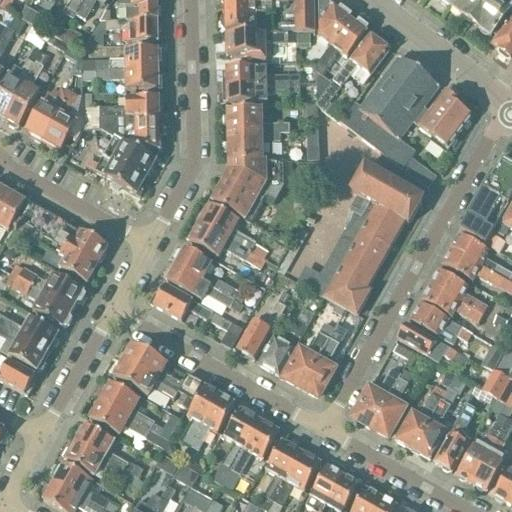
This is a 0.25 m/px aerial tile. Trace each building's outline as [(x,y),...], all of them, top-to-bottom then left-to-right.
[(75,20),(85,0),(73,0),(63,19),(73,25),(75,20)] [(85,0),(75,20),(85,25),(98,3),(106,7),(109,0),(85,0)] [(118,0),(118,11),(125,10),(126,23),(157,22),(156,0),(118,0)] [(220,0),(220,3),(224,6),(267,5),(271,10),(276,5),(289,5),(288,0),(220,0)] [(315,35),(314,0),(294,0),(295,36),(315,35)] [(317,32),(317,41),(329,50),(349,23),(348,22),(350,19),(341,12),(338,15),(330,9),(330,8),(330,6),(330,5),(329,4),(328,3),(327,1),(326,1),(325,0),(324,0),(318,0),(317,0),(317,25),(320,27),(317,32)] [(437,0),(450,10),(457,0),(437,0)] [(470,25),(488,0),(457,0),(450,10),(470,25)] [(511,10),(498,0),(488,0),(470,25),(479,31),(478,31),(480,35),(483,37),(488,38),(490,39),(511,10)] [(224,21),(221,24),(221,31),(224,34),(254,34),(254,16),(271,16),(271,10),(267,5),(224,6),(224,21)] [(511,20),(491,48),(499,53),(499,58),(506,63),(511,63),(511,62),(511,20)] [(126,23),(106,23),(106,33),(130,33),(130,45),(157,45),(157,35),(160,33),(160,26),(157,24),(157,22),(126,23)] [(315,70),(315,74),(321,79),(333,62),(330,61),(335,55),(345,63),(366,35),(364,35),(367,31),(359,25),(356,29),(349,23),(329,50),(322,59),(315,70)] [(6,32),(0,43),(0,79),(2,75),(0,73),(0,61),(6,50),(15,37),(6,32)] [(286,36),(224,38),(225,60),(247,59),(247,64),(265,64),(264,47),(264,45),(271,45),(271,47),(288,47),(287,36),(286,36)] [(328,93),(316,108),(323,114),(334,98),(355,71),(368,81),(390,54),(388,52),(390,49),(380,42),(378,45),(369,38),(328,93)] [(125,63),(96,64),(96,75),(158,73),(158,67),(162,67),(161,53),(125,55),(125,63)] [(8,81),(0,93),(0,120),(3,122),(35,66),(27,61),(24,66),(20,73),(14,69),(8,81)] [(352,105),(337,126),(338,127),(400,173),(409,161),(414,155),(399,144),(438,91),(399,61),(361,112),(352,105)] [(35,66),(3,122),(8,125),(9,128),(14,131),(17,130),(19,131),(38,98),(30,93),(40,75),(43,70),(35,66)] [(225,75),(223,75),(223,85),(226,85),(226,89),(300,88),(300,80),(289,80),(265,80),(265,71),(225,72),(225,75)] [(158,73),(96,75),(97,85),(126,84),(126,95),(163,93),(162,80),(159,80),(158,73)] [(226,94),(223,94),(224,104),(226,104),(226,107),(266,106),(266,97),(289,96),(300,96),(300,88),(226,89),(226,94)] [(47,98),(26,135),(35,140),(34,143),(39,146),(67,96),(68,94),(64,91),(61,97),(55,94),(51,100),(47,98)] [(67,96),(39,146),(54,154),(56,153),(60,155),(76,127),(77,125),(67,119),(74,108),(66,104),(71,96),(68,94),(67,96)] [(461,107),(445,95),(418,131),(432,142),(431,143),(446,155),(471,121),(458,111),(461,107)] [(101,113),(100,120),(136,119),(161,119),(161,114),(164,113),(163,101),(124,103),(125,111),(101,113)] [(227,119),(224,119),(224,129),(227,129),(227,139),(280,138),(280,137),(289,137),(289,127),(261,127),(261,113),(227,114),(227,119)] [(99,168),(94,176),(140,201),(147,188),(144,187),(147,181),(157,164),(136,152),(137,149),(136,119),(100,120),(99,131),(114,139),(105,156),(102,162),(99,168)] [(161,119),(136,119),(137,149),(136,152),(157,164),(157,163),(160,154),(160,153),(163,153),(163,152),(167,151),(165,123),(161,123),(161,119)] [(227,147),(224,147),(225,156),(228,156),(228,165),(262,164),(262,161),(272,160),(272,145),(280,145),(280,138),(227,139),(227,147)] [(511,167),(500,161),(459,234),(485,248),(494,232),(508,207),(511,199),(511,167)] [(216,192),(212,200),(215,202),(213,206),(251,227),(258,213),(265,201),(275,207),(284,190),(283,164),(262,164),(228,165),(228,177),(219,193),(216,192)] [(408,228),(423,202),(364,169),(348,197),(363,206),(321,281),(307,273),(299,286),(357,319),(370,295),(367,293),(405,226),(408,228)] [(8,196),(0,209),(0,230),(8,235),(25,205),(24,205),(24,201),(19,198),(16,200),(8,196)] [(29,207),(19,226),(44,240),(97,270),(108,251),(93,243),(91,242),(90,239),(85,236),(82,237),(66,228),(38,212),(29,207)] [(511,208),(496,236),(504,240),(509,231),(511,232),(511,208)] [(229,244),(263,263),(268,255),(255,248),(256,247),(234,235),(239,225),(209,209),(198,228),(213,237),(215,234),(230,242),(229,244)] [(19,226),(14,234),(65,263),(60,272),(87,287),(88,286),(91,285),(93,280),(93,277),(97,270),(44,240),(19,226)] [(192,231),(186,242),(190,244),(188,246),(218,262),(224,252),(246,264),(261,273),(266,265),(263,264),(263,263),(229,244),(230,242),(215,234),(213,237),(198,228),(195,233),(192,231)] [(454,248),(450,254),(508,287),(511,279),(511,277),(485,262),(489,255),(459,238),(458,240),(457,239),(454,243),(453,247),(454,248)] [(180,252),(175,263),(178,265),(175,270),(229,301),(233,293),(206,278),(212,267),(185,252),(184,254),(180,252)] [(444,266),(442,268),(471,284),(475,278),(511,298),(511,297),(511,288),(508,287),(450,254),(448,258),(447,257),(444,261),(443,265),(444,266)] [(17,270),(12,280),(72,314),(76,306),(81,306),(85,299),(83,295),(53,278),(48,287),(17,270)] [(170,271),(164,281),(168,283),(167,285),(201,304),(204,299),(204,298),(230,312),(234,303),(229,301),(175,270),(173,273),(170,271)] [(433,284),(430,289),(482,318),(486,311),(464,298),(468,290),(439,274),(438,274),(437,275),(435,277),(432,281),(433,284)] [(12,280),(7,289),(37,306),(33,314),(62,331),(63,330),(67,330),(71,323),(69,319),(72,314),(12,280)] [(156,297),(150,307),(151,308),(181,325),(188,313),(227,336),(221,347),(231,353),(232,351),(242,333),(164,289),(159,298),(156,297)] [(422,303),(421,304),(451,321),(456,314),(478,326),(482,318),(430,289),(427,294),(424,295),(422,299),(422,303)] [(253,324),(236,353),(255,364),(285,311),(277,306),(264,330),(253,324)] [(411,323),(410,325),(438,340),(442,333),(456,341),(462,331),(420,307),(415,315),(413,316),(410,320),(411,323)] [(498,317),(493,326),(504,333),(506,330),(510,323),(503,319),(498,317)] [(0,319),(0,330),(47,357),(51,349),(56,349),(60,343),(57,339),(58,338),(29,322),(23,332),(0,319)] [(259,366),(258,368),(279,380),(300,343),(308,328),(298,322),(291,335),(294,337),(293,339),(287,351),(272,342),(259,366)] [(300,353),(283,383),(301,393),(329,342),(335,332),(323,326),(318,336),(311,349),(313,350),(308,358),(300,353)] [(406,327),(397,343),(427,360),(432,351),(452,362),(456,355),(408,328),(406,327)] [(329,342),(301,393),(315,400),(320,399),(335,372),(324,366),(329,359),(330,360),(338,347),(340,348),(347,335),(337,329),(335,332),(329,342)] [(0,330),(0,340),(14,349),(8,359),(37,375),(37,374),(42,373),(46,368),(43,364),(47,357),(0,330)] [(394,355),(409,363),(414,353),(398,346),(394,355)] [(125,359),(122,364),(178,395),(193,403),(202,387),(186,379),(182,387),(161,375),(166,367),(132,348),(131,349),(128,348),(123,358),(125,359)] [(511,356),(505,353),(492,374),(511,385),(511,356)] [(0,359),(0,372),(2,374),(0,378),(0,384),(24,397),(28,400),(35,388),(31,386),(35,379),(0,359)] [(116,371),(113,376),(114,379),(113,381),(147,400),(153,390),(156,392),(174,402),(178,395),(122,364),(119,370),(116,371)] [(354,419),(354,420),(354,421),(355,423),(356,424),(370,432),(387,402),(398,383),(400,379),(390,373),(379,393),(382,395),(380,398),(370,392),(354,419)] [(511,385),(492,374),(480,394),(505,409),(511,396),(511,385)] [(387,402),(370,432),(387,441),(404,412),(396,407),(407,388),(398,383),(387,402)] [(104,398),(99,405),(150,434),(154,426),(134,414),(139,405),(109,387),(109,389),(105,390),(103,394),(104,398)] [(181,445),(189,450),(219,397),(204,389),(187,420),(193,424),(181,445)] [(429,425),(412,454),(430,464),(446,435),(438,431),(451,409),(458,397),(449,392),(447,395),(442,404),(429,425)] [(219,397),(189,450),(197,455),(210,433),(216,437),(234,406),(219,397)] [(411,416),(395,444),(412,454),(429,425),(442,404),(432,398),(422,415),(424,416),(421,421),(411,416)] [(149,434),(150,434),(99,405),(89,423),(121,440),(126,431),(147,443),(164,453),(168,445),(149,434)] [(232,447),(221,467),(231,473),(259,423),(251,418),(250,415),(245,412),(241,413),(240,412),(223,441),(232,447)] [(460,418),(434,465),(442,470),(443,473),(447,475),(450,475),(452,476),(468,448),(472,441),(465,430),(469,423),(460,418)] [(475,446),(456,478),(459,480),(460,482),(464,484),(466,484),(471,487),(501,433),(506,423),(500,420),(495,429),(483,450),(475,446)] [(259,423),(231,473),(241,478),(253,458),(261,463),(278,434),(276,433),(275,429),(271,427),(267,427),(259,423)] [(501,433),(471,487),(476,490),(477,492),(481,494),(484,494),(486,495),(505,463),(497,458),(511,432),(511,426),(506,423),(501,433)] [(79,441),(76,447),(138,481),(142,474),(129,467),(109,455),(114,446),(86,430),(84,433),(81,431),(76,439),(79,441)] [(264,500),(257,510),(260,511),(267,511),(272,505),(300,455),(293,450),(291,447),(287,444),(283,445),(281,444),(265,473),(275,479),(264,500)] [(69,451),(64,460),(68,461),(66,464),(94,480),(100,469),(121,481),(141,493),(145,487),(137,483),(138,481),(76,447),(72,453),(69,451)] [(300,455),(272,505),(283,511),(294,490),(303,495),(319,466),(318,465),(317,461),(312,458),(308,459),(300,455)] [(57,480),(53,487),(98,511),(102,511),(107,506),(86,494),(91,484),(64,468),(62,471),(59,469),(54,478),(57,480)] [(310,499),(304,509),(310,511),(322,511),(342,478),(338,476),(336,472),(332,470),(328,471),(326,470),(310,499)] [(511,471),(509,470),(493,498),(494,499),(495,502),(501,506),(505,505),(511,509),(511,507),(511,471)] [(342,478),(322,511),(333,511),(334,511),(343,511),(358,487),(356,487),(355,483),(350,480),(347,481),(342,478)] [(47,491),(42,500),(45,501),(43,504),(56,511),(76,511),(77,511),(98,511),(53,487),(50,493),(47,491)] [(161,504),(156,511),(166,511),(169,508),(167,507),(175,493),(167,489),(159,503),(161,504)] [(373,511),(381,500),(376,498),(375,494),(370,491),(366,492),(365,491),(353,511),(373,511)] [(135,511),(156,511),(161,504),(159,503),(152,499),(147,509),(140,504),(135,511)] [(381,500),(373,511),(394,511),(396,509),(395,508),(393,505),(389,502),(385,503),(381,500)]
